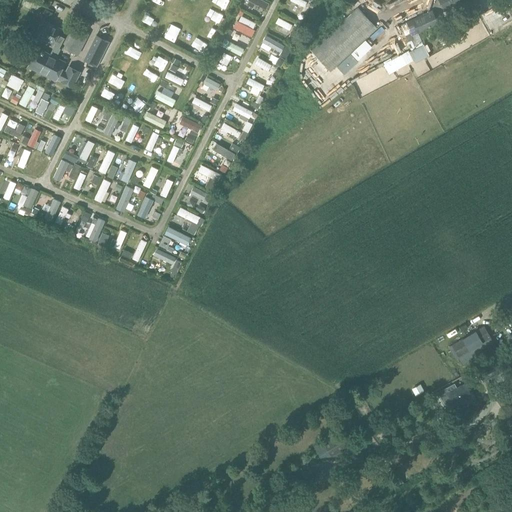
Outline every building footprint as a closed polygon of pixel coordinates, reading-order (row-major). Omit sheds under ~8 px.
[(176,0),(175,4),(186,8),(188,0),(176,0)] [(266,9),(269,3),(263,0),(247,0),(248,0),(249,1),(247,5),(253,8),(255,4),(266,9)] [(453,10),(463,5),(460,0),(438,0),(444,11),(451,7),(453,10)] [(291,3),(289,8),(302,15),(305,9),(291,3)] [(202,20),(209,11),(200,4),(193,13),(202,20)] [(311,50),(330,71),(376,28),(357,8),(311,50)] [(411,19),(412,21),(407,23),(409,29),(414,26),(418,34),(438,24),(431,10),(411,19)] [(289,30),(292,25),(278,17),(275,23),(289,30)] [(53,43),(54,44),(59,35),(57,34),(60,29),(42,20),(34,36),(52,45),(53,43)] [(251,37),(254,30),(236,21),(233,27),(251,37)] [(288,38),(291,32),(277,25),(274,30),(288,38)] [(78,56),(89,34),(73,26),(62,48),(78,56)] [(59,48),(64,38),(59,35),(54,44),(49,55),(37,48),(28,66),(55,80),(56,77),(61,80),(61,81),(72,86),(79,72),(68,67),(66,72),(60,69),(64,62),(55,58),(60,49),(59,48)] [(100,40),(101,38),(96,35),(83,60),(89,62),(90,61),(94,63),(105,42),(100,40)] [(280,52),(283,45),(266,35),(262,42),(280,52)] [(224,40),(221,46),(240,55),(243,49),(224,40)] [(378,76),(398,59),(387,46),(368,63),(378,76)] [(233,63),(236,58),(219,49),(216,55),(233,63)] [(267,71),(271,65),(258,57),(255,63),(267,71)] [(225,67),(228,62),(220,58),(217,63),(225,67)] [(253,71),(267,79),(270,73),(257,65),(253,71)] [(168,72),(165,77),(180,85),(183,80),(168,72)] [(217,89),(220,84),(207,76),(204,82),(217,89)] [(14,93),(18,87),(9,82),(2,94),(8,97),(11,91),(14,93)] [(258,95),(260,89),(245,82),(242,87),(258,95)] [(131,84),(127,94),(132,96),(136,86),(131,84)] [(28,85),(20,100),(25,102),(33,87),(28,85)] [(217,97),(219,92),(205,85),(203,90),(217,97)] [(243,90),(241,96),(257,102),(259,96),(243,90)] [(44,93),(35,112),(41,116),(51,96),(44,93)] [(195,97),(192,102),(209,111),(211,105),(195,97)] [(58,120),(66,105),(60,102),(53,117),(58,120)] [(94,102),(85,121),(91,123),(92,121),(100,105),(94,102)] [(246,119),(250,110),(236,103),(233,109),(240,112),(238,115),(246,119)] [(208,119),(211,113),(194,105),(191,111),(208,119)] [(148,112),(145,119),(163,127),(166,121),(148,112)] [(97,135),(104,115),(98,113),(90,132),(97,135)] [(182,116),(179,123),(191,129),(189,132),(196,135),(201,125),(182,116)] [(146,120),(143,127),(162,135),(165,129),(146,120)] [(112,122),(104,139),(110,142),(118,125),(112,122)] [(19,138),(24,126),(19,123),(16,130),(6,126),(4,131),(13,135),(19,138)] [(233,141),(238,131),(226,124),(223,130),(226,131),(223,135),(233,141)] [(158,143),(161,139),(157,137),(158,135),(153,132),(145,148),(151,151),(155,142),(158,143)] [(130,148),(134,136),(130,134),(125,147),(130,148)] [(41,141),(38,148),(51,154),(59,139),(54,136),(49,145),(41,141)] [(73,151),(79,139),(75,137),(69,149),(73,151)] [(230,158),(233,153),(217,144),(214,149),(230,158)] [(25,166),(31,151),(25,149),(19,164),(25,166)] [(175,166),(181,152),(173,149),(167,162),(175,166)] [(99,163),(96,169),(105,173),(114,153),(108,150),(102,164),(99,163)] [(213,157),(229,166),(232,161),(216,152),(213,157)] [(34,172),(39,157),(33,155),(27,169),(34,172)] [(129,179),(136,163),(130,161),(126,170),(123,169),(120,174),(124,176),(123,177),(129,179)] [(66,171),(68,166),(61,162),(55,174),(60,176),(63,170),(66,171)] [(151,168),(143,185),(149,188),(158,171),(151,168)] [(101,202),(110,182),(104,179),(94,199),(101,202)] [(168,179),(160,195),(166,197),(173,182),(168,179)] [(22,201),(27,189),(21,186),(16,199),(22,201)] [(193,187),(190,192),(206,201),(209,196),(197,189),(193,187)] [(125,189),(118,205),(123,207),(131,191),(125,189)] [(2,207),(7,209),(14,193),(8,191),(2,207)] [(44,218),(51,221),(60,201),(53,198),(44,218)] [(145,202),(138,216),(144,219),(153,201),(147,198),(145,202)] [(39,199),(29,221),(36,225),(46,202),(39,199)] [(69,218),(70,214),(66,212),(68,209),(62,206),(55,222),(60,224),(64,216),(69,218)] [(194,225),(198,217),(181,207),(178,213),(190,219),(188,222),(194,225)] [(97,219),(88,240),(95,243),(104,222),(97,219)] [(83,224),(76,241),(83,244),(90,227),(83,224)] [(181,245),(185,236),(168,228),(165,233),(176,238),(175,241),(181,245)] [(109,246),(119,250),(126,232),(121,230),(115,242),(112,240),(109,246)] [(128,265),(136,245),(130,242),(122,262),(128,265)] [(458,356),(490,337),(483,326),(451,345),(458,356)] [(489,345),(497,341),(495,336),(487,339),(489,345)] [(492,363),(477,371),(483,382),(497,374),(492,363)] [(461,398),(469,394),(464,384),(447,393),(454,406),(462,401),(461,398)] [(112,404),(116,395),(110,392),(106,401),(112,404)] [(309,441),(315,438),(310,424),(304,426),(309,441)] [(491,430),(487,430),(487,424),(478,424),(478,440),(492,439),(491,430)] [(316,467),(347,448),(337,432),(294,457),(301,469),(312,462),(316,467)] [(293,435),(286,438),(294,454),(300,451),(293,435)] [(468,465),(475,461),(467,449),(460,453),(468,465)] [(421,451),(413,453),(417,468),(425,466),(421,451)] [(263,454),(269,471),(275,469),(269,452),(263,454)] [(309,465),(296,472),(299,478),(312,471),(309,465)] [(412,481),(415,486),(423,480),(420,476),(412,481)] [(226,486),(232,499),(249,491),(243,478),(226,486)] [(354,490),(347,492),(352,506),(358,503),(354,490)] [(424,506),(438,497),(435,491),(421,500),(424,506)]
